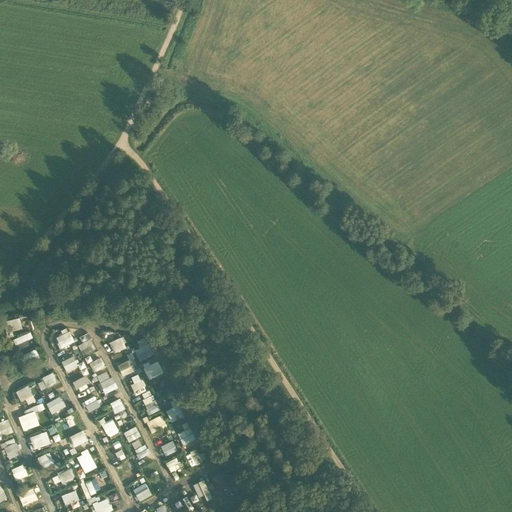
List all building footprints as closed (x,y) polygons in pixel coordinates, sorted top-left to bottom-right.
[(6,320),(8,332),(22,330),(20,318),(6,320)] [(60,331),(62,335),(55,338),(60,349),(74,341),(67,328),(60,331)] [(82,344),(78,346),(83,356),(96,349),(88,333),(79,337),(82,344)] [(109,342),(114,354),(127,348),(122,337),(109,342)] [(140,348),(134,351),(140,362),(153,355),(144,338),(137,342),(140,348)] [(19,349),(29,345),(27,341),(17,345),(19,349)] [(19,357),(23,365),(39,357),(35,349),(19,357)] [(60,359),(66,372),(78,366),(73,354),(60,359)] [(94,373),(105,367),(100,357),(89,363),(94,373)] [(78,364),(82,376),(88,373),(83,361),(78,364)] [(149,362),(142,365),(149,380),(164,374),(158,361),(150,365),(149,362)] [(106,372),(96,376),(105,394),(117,388),(112,377),(109,378),(106,372)] [(41,378),(43,382),(38,384),(41,390),(57,383),(53,373),(41,378)] [(85,376),(73,382),(77,391),(89,385),(85,376)] [(131,385),(138,401),(148,396),(144,387),(146,386),(143,379),(131,385)] [(16,392),(21,403),(26,400),(29,406),(36,402),(28,386),(16,392)] [(59,396),(46,404),(52,415),(66,407),(59,396)] [(103,405),(100,399),(96,401),(94,397),(84,401),(88,411),(103,405)] [(142,402),(144,407),(145,406),(148,415),(159,411),(154,398),(142,402)] [(120,399),(110,403),(114,415),(125,410),(120,399)] [(43,404),(24,409),(26,415),(19,417),(23,430),(39,426),(36,412),(44,410),(43,404)] [(181,404),(166,410),(171,423),(186,417),(181,404)] [(70,415),(64,419),(69,428),(75,425),(70,415)] [(150,433),(167,428),(163,416),(146,421),(150,433)] [(99,421),(110,440),(120,435),(112,418),(105,421),(104,419),(99,421)] [(1,437),(13,434),(9,420),(0,422),(0,432),(0,433),(1,437)] [(136,427),(124,432),(128,443),(141,438),(136,427)] [(190,428),(177,434),(183,445),(196,439),(190,428)] [(69,437),(74,447),(88,440),(84,430),(69,437)] [(30,438),(35,450),(51,444),(46,432),(30,438)] [(154,440),(156,447),(176,440),(173,433),(154,440)] [(3,443),(8,459),(21,455),(15,439),(3,443)] [(134,449),(141,447),(140,440),(133,442),(134,449)] [(173,441),(160,447),(165,457),(177,451),(173,441)] [(144,445),(134,451),(140,459),(150,453),(144,445)] [(120,461),(126,457),(121,449),(115,453),(120,461)] [(185,455),(191,467),(207,459),(204,452),(198,455),(196,450),(185,455)] [(88,452),(77,457),(84,472),(95,468),(88,452)] [(40,466),(52,463),(50,454),(37,457),(40,466)] [(18,482),(29,476),(22,464),(11,470),(18,482)] [(72,468),(51,477),(56,489),(77,479),(72,468)] [(121,474),(126,483),(136,478),(131,469),(121,474)] [(212,476),(218,492),(233,486),(227,470),(212,476)] [(89,494),(100,491),(96,478),(86,481),(89,494)] [(197,498),(204,495),(206,501),(211,499),(205,481),(193,485),(197,498)] [(84,482),(80,484),(87,498),(90,496),(84,482)] [(132,491),(139,502),(152,494),(145,483),(132,491)] [(61,496),(65,505),(79,499),(76,490),(61,496)] [(19,496),(22,506),(38,500),(34,491),(19,496)] [(186,496),(181,500),(189,511),(194,508),(186,496)] [(93,511),(97,511),(96,511),(110,511),(113,511),(109,498),(98,502),(97,498),(89,500),(92,511),(93,511)]
